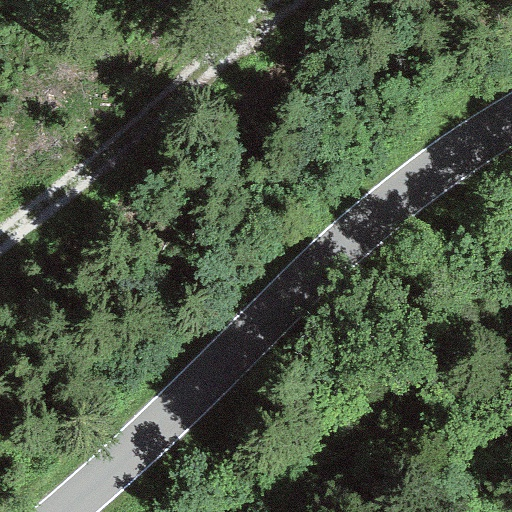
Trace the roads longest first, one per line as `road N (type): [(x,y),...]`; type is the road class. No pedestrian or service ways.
road 1 (tertiary): [(511,120),(365,225),(63,511)]
road 2 (track): [(0,247),(248,27),(290,0)]
